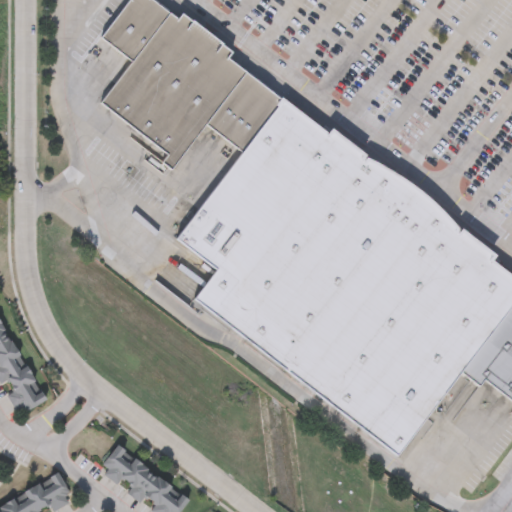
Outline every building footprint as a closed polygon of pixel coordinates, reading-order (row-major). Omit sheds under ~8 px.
[(149,0),(130,0),(102,38),(113,47),(149,0)] [(151,0),(149,0),(113,47),(122,54),(158,6),(151,0)] [(158,6),(122,54),(132,62),(169,14),(158,6)] [(169,14),(178,20),(182,15),(231,53),(227,59),(246,74),(206,125),(171,171),(162,164),(168,156),(100,104),(132,62),(169,14)] [(282,101),(246,74),(206,125),(242,153),(282,101)] [(285,97),(511,271),(511,312),(463,375),(400,458),(191,297),(211,270),(174,242),(242,153),(282,101),(285,97)] [(511,312),(511,402),(485,381),(480,388),(463,375),(511,312)] [(0,324),(45,400),(17,417),(6,398),(13,393),(7,383),(0,387),(0,324)] [(149,511),(154,504),(143,497),(139,503),(123,493),(126,489),(99,470),(115,447),(189,499),(179,511),(149,511)] [(0,511),(0,507),(58,477),(72,503),(54,511),(0,511)]
